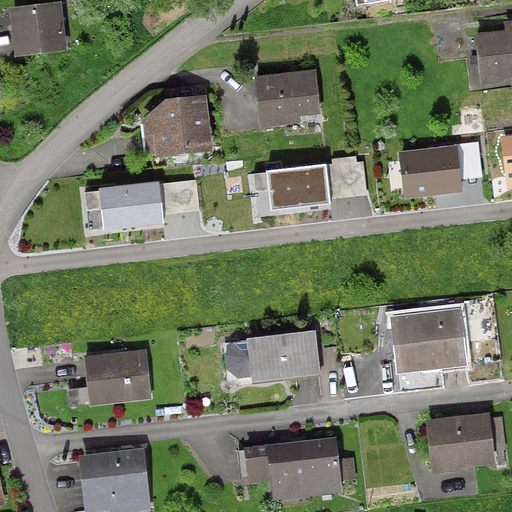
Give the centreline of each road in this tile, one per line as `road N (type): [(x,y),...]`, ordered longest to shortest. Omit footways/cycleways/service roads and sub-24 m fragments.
road 1 (residential): [(0,267),(511,207)]
road 2 (residential): [(511,389),(24,446)]
road 3 (residential): [(0,221),(74,128),(238,0)]
